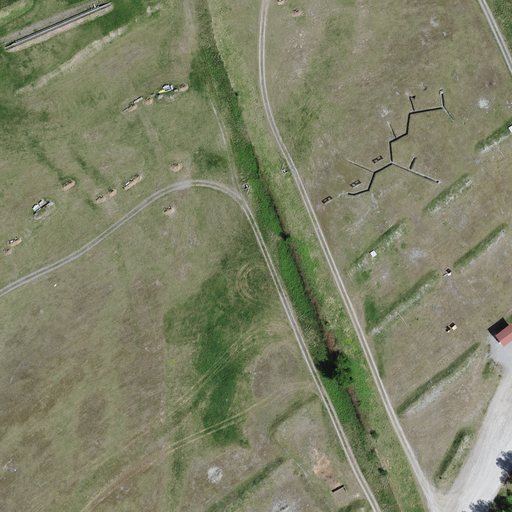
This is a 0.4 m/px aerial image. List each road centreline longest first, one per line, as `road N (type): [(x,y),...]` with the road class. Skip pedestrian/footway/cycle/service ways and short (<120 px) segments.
road 1 (track): [(377,511),(245,202),(217,183),(182,183),(150,197),(85,251),(0,295)]
road 2 (track): [(271,0),(263,81),(278,140),(434,511)]
